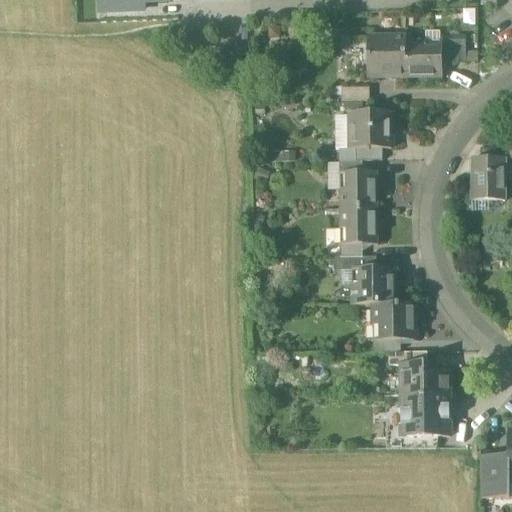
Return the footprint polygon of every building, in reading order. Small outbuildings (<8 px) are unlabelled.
[(169,0),(100,0),(101,14),(144,12),(144,4),(170,3),(169,0)] [(406,38),(370,39),(371,58),(368,58),(368,82),(370,82),(370,80),(404,80),(404,81),(407,81),(406,44),(406,38)] [(465,42),(442,43),(443,65),(466,65),(465,42)] [(429,50),(429,45),(408,46),(408,44),(406,44),(407,81),(409,81),(409,80),(441,79),(441,81),(443,81),(443,65),(442,43),(440,43),(440,50),(429,50)] [(371,89),(343,90),(343,104),(371,103),(371,89)] [(392,115),(369,116),(369,120),(354,120),(354,137),(352,137),(352,152),(356,152),(384,152),(392,152),(392,115)] [(384,163),(384,152),(356,152),(356,163),(362,163),(384,163)] [(504,160),(474,160),(473,203),(475,203),(475,201),(504,202),(504,204),(505,204),(506,162),(506,160),(504,160)] [(356,163),(341,164),(341,177),(363,176),(362,163),(356,163)] [(363,176),(341,177),(341,178),(348,178),(348,193),(343,193),(343,210),(340,210),(340,212),(378,211),(378,210),(376,210),(376,178),(378,178),(378,176),(363,176)] [(378,211),(340,212),(340,214),(342,214),(342,233),(347,233),(347,247),(341,247),(341,249),(363,249),(379,249),(378,246),(377,246),(377,214),(378,214),(378,211)] [(363,259),(363,249),(341,249),(341,260),(363,259)] [(377,271),(377,259),(363,259),(341,260),(335,260),(335,273),(341,273),(352,273),(352,271),(377,271)] [(377,271),(352,271),(352,273),(341,273),(341,287),(356,287),(356,306),(354,306),(354,307),(375,307),(399,307),(399,306),(397,306),(397,273),(399,273),(399,271),(377,271)] [(399,307),(375,307),(376,309),(378,309),(378,328),(383,328),(383,341),(383,345),(399,345),(419,345),(418,343),(417,343),(416,309),(418,309),(418,307),(399,307)] [(399,345),(383,345),(383,341),(375,341),(375,355),(389,355),(399,355),(399,345)] [(399,355),(389,355),(389,369),(401,369),(401,367),(425,367),(425,355),(399,355)] [(425,367),(401,367),(401,369),(402,399),(450,399),(450,379),(444,375),(426,375),(425,367)] [(450,399),(402,399),(402,403),(402,439),(432,439),(450,439),(450,399)] [(402,439),(402,403),(386,403),(386,439),(402,439)] [(402,439),(386,439),(386,451),(431,451),(432,439),(402,439)] [(494,453),(481,453),(481,475),(494,475),(494,458),(494,453)] [(510,458),(494,458),(494,475),(481,475),(481,502),(511,502),(511,483),(510,483),(510,458)]
